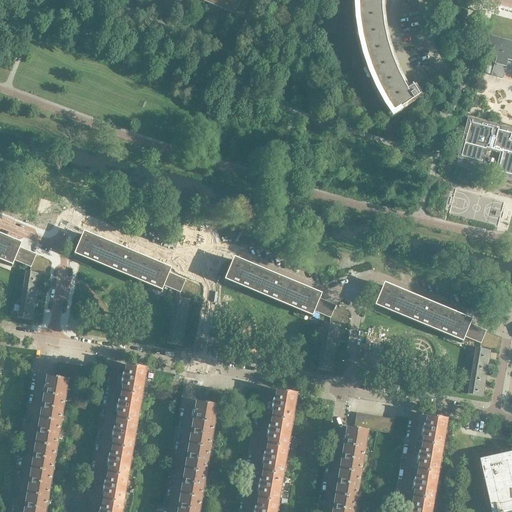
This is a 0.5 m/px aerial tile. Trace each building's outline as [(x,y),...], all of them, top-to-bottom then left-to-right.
[(221,2),(222,0),(206,0),(205,3),(223,11),(226,4),(221,2)] [(240,1),(238,0),(222,0),(221,2),(226,4),(223,11),(234,15),(240,1)] [(393,60),(388,45),(385,29),(383,14),(382,0),(354,0),(355,4),(356,22),(359,40),(363,58),(369,75),(376,91),(385,107),(391,117),(418,99),(417,98),(420,97),(412,84),(406,88),(399,74),(393,60)] [(511,41),(511,42),(511,44),(485,37),(480,54),(496,58),(491,75),(502,78),(501,79),(502,79),(504,71),(511,72),(511,41)] [(511,134),(511,132),(511,129),(468,118),(457,158),(483,165),(487,150),(493,152),(499,154),(494,173),(511,177),(511,134)] [(104,266),(112,247),(103,244),(103,245),(99,243),(100,242),(95,240),(94,241),(91,240),(92,239),(83,235),(74,256),(75,256),(76,254),(104,266)] [(11,267),(14,261),(19,249),(20,246),(11,242),(11,243),(7,242),(8,241),(3,239),(2,240),(0,238),(0,260),(11,265),(11,267)] [(132,278),(140,259),(132,256),(131,257),(128,255),(128,254),(124,252),(123,253),(120,252),(120,251),(112,247),(104,266),(132,278)] [(19,263),(24,251),(19,249),(14,261),(19,263)] [(25,265),(30,253),(24,251),(19,263),(25,265)] [(30,268),(35,256),(30,253),(25,265),(30,268)] [(161,292),(163,286),(168,274),(169,271),(160,268),(160,269),(157,267),(157,266),(152,264),(152,265),(148,264),(149,263),(140,259),(132,278),(160,290),(160,292),(161,292)] [(254,292),(262,273),(254,269),(253,270),(250,269),(250,268),(245,266),(245,267),(241,265),(242,264),(233,261),(224,281),(225,282),(226,280),(254,292)] [(39,284),(40,277),(44,278),(45,274),(40,273),(40,274),(26,272),(24,284),(38,286),(39,284)] [(283,304),(291,285),(282,281),(282,282),(278,281),(279,280),(274,278),(273,279),(270,277),(271,276),(262,273),(254,292),(283,304)] [(169,288),(174,276),(168,274),(163,286),(169,288)] [(174,291),(179,279),(174,276),(169,288),(174,291)] [(180,293),(185,281),(179,279),(174,291),(180,293)] [(37,296),(38,288),(42,289),(43,285),(39,284),(38,286),(24,284),(22,295),(36,298),(37,296)] [(313,312),(319,300),(320,297),(311,293),(310,294),(307,293),(308,292),(303,290),(302,291),(299,289),(299,288),(291,285),(283,304),(311,316),(310,317),(311,318),(313,312)] [(404,317),(412,298),(404,295),(403,296),(400,294),(400,293),(395,291),(395,292),(392,291),(392,290),(383,286),(374,307),(375,307),(376,306),(404,317)] [(34,309),(35,307),(36,300),(40,300),(41,297),(37,296),(36,298),(22,295),(20,307),(34,309)] [(188,311),(188,310),(189,302),(194,303),(194,299),(189,298),(189,300),(175,297),(173,309),(188,311)] [(433,329),(441,310),(432,307),(432,308),(428,306),(429,305),(424,303),(424,304),(420,303),(421,302),(412,298),(404,317),(433,329)] [(319,314),(324,302),(319,300),(313,312),(319,314)] [(325,316),(330,304),(324,302),(319,314),(325,316)] [(330,318),(335,306),(330,304),(325,316),(330,318)] [(32,321),(34,311),(38,312),(39,308),(35,307),(34,309),(20,307),(18,318),(32,321)] [(186,323),(186,321),(187,313),(192,314),(192,310),(188,310),(188,311),(173,309),(171,320),(186,323)] [(464,337),(469,325),(470,322),(461,319),(460,320),(457,318),(458,317),(453,315),(452,316),(449,315),(449,314),(441,310),(433,329),(461,341),(460,343),(461,343),(464,337)] [(184,333),(185,325),(190,326),(190,322),(186,321),(186,323),(171,320),(169,332),(184,334),(184,333)] [(338,337),(338,335),(339,329),(340,328),(344,328),(345,325),(340,324),(340,325),(326,323),(324,335),(338,337)] [(469,340),(474,328),(469,325),(464,337),(469,340)] [(475,342),(480,330),(474,328),(469,340),(475,342)] [(480,344),(485,332),(480,330),(475,342),(480,344)] [(182,346),(183,336),(188,337),(188,333),(184,333),(184,334),(169,332),(167,344),(182,346)] [(336,347),(337,341),(338,339),(342,340),(343,336),(338,335),(338,337),(324,335),(322,346),(336,348),(336,347)] [(334,358),(335,353),(336,350),(340,351),(341,347),(336,347),(336,348),(322,346),(320,357),(334,360),(334,358)] [(488,361),(489,355),(490,353),(494,354),(495,350),(490,349),(490,351),(476,348),(474,360),(488,363),(488,361)] [(332,372),(333,364),(334,362),(338,363),(339,359),(334,358),(334,360),(320,357),(318,369),(332,372)] [(486,374),(487,372),(487,367),(488,365),(492,365),(493,362),(488,361),(488,363),(474,360),(472,372),(486,374)] [(61,378),(63,365),(57,364),(55,377),(61,378)] [(67,379),(69,366),(63,365),(61,378),(67,379)] [(73,380),(75,367),(69,366),(67,379),(73,380)] [(79,381),(81,368),(75,367),(73,380),(79,381)] [(141,398),(146,370),(125,367),(124,375),(122,375),(120,386),(122,387),(121,394),(141,398)] [(85,382),(87,369),(81,368),(79,381),(85,382)] [(91,383),(93,370),(87,369),(85,382),(91,383)] [(485,384),(486,378),(486,376),(490,377),(491,373),(487,372),(486,374),(472,372),(470,383),(484,385),(485,384)] [(64,400),(67,382),(46,378),(43,396),(64,400)] [(482,397),(484,390),(484,388),(488,388),(489,384),(485,384),(484,385),(470,383),(468,395),(482,397)] [(210,403),(212,390),(206,389),(204,402),(210,403)] [(216,404),(218,391),(212,390),(210,403),(216,404)] [(222,405),(224,392),(218,391),(216,404),(222,405)] [(228,406),(230,393),(224,392),(222,405),(228,406)] [(291,423),(296,396),(276,392),(274,401),(272,400),(272,401),(270,412),(272,412),(271,420),(291,423)] [(234,407),(236,394),(230,393),(228,406),(234,407)] [(136,425),(141,398),(121,394),(119,402),(117,402),(115,413),(117,414),(116,421),(136,425)] [(240,408),(242,396),(236,394),(234,407),(240,408)] [(60,425),(64,400),(43,396),(39,421),(60,425)] [(213,425),(217,407),(195,404),(192,422),(213,425)] [(353,408),(350,423),(362,426),(365,410),(353,408)] [(365,410),(362,426),(374,428),(377,412),(365,410)] [(377,412),(374,428),(387,430),(389,414),(377,412)] [(441,449),(446,421),(426,418),(424,426),(422,426),(420,437),(423,438),(421,445),(441,449)] [(287,450),(291,423),(271,420),(270,428),(267,427),(265,439),(268,439),(266,447),(287,450)] [(56,450),(60,425),(39,421),(35,446),(56,450)] [(132,452),(136,425),(116,421),(115,429),(113,429),(111,440),(113,440),(112,448),(132,452)] [(209,450),(213,425),(192,422),(188,446),(209,450)] [(364,451),(367,433),(346,429),(343,447),(364,451)] [(437,476),(441,449),(421,445),(420,453),(418,453),(416,464),(418,464),(417,472),(437,476)] [(52,475),(56,450),(35,446),(31,471),(52,475)] [(205,475),(209,450),(188,446),(184,471),(205,475)] [(282,477),(287,450),(266,447),(265,454),(263,454),(261,465),(263,466),(262,474),(282,477)] [(360,476),(364,451),(343,447),(338,472),(360,476)] [(127,479),(132,452),(112,448),(110,456),(108,456),(106,467),(108,468),(107,475),(127,479)] [(493,511),(508,511),(511,511),(511,453),(482,461),(493,511)] [(47,499),(52,475),(31,471),(26,496),(47,499)] [(201,500),(205,475),(184,471),(180,496),(201,500)] [(355,501),(360,476),(338,472),(334,497),(355,501)] [(432,503),(437,476),(417,472),(415,480),(413,479),(411,491),(413,491),(412,499),(432,503)] [(277,504),(282,477),(262,474),(260,482),(258,481),(256,493),(259,493),(257,501),(277,504)] [(122,506),(127,479),(107,475),(106,483),(103,483),(101,494),(104,494),(102,502),(122,506)] [(45,511),(47,499),(26,496),(23,511),(45,511)] [(198,511),(201,500),(180,496),(177,511),(198,511)] [(353,511),(355,501),(334,497),(331,511),(353,511)] [(430,511),(432,503),(412,499),(411,507),(409,507),(407,511),(430,511)] [(276,511),(277,504),(257,501),(256,509),(254,508),(253,511),(276,511)] [(121,511),(122,506),(102,502),(101,510),(99,510),(98,511),(121,511)]
